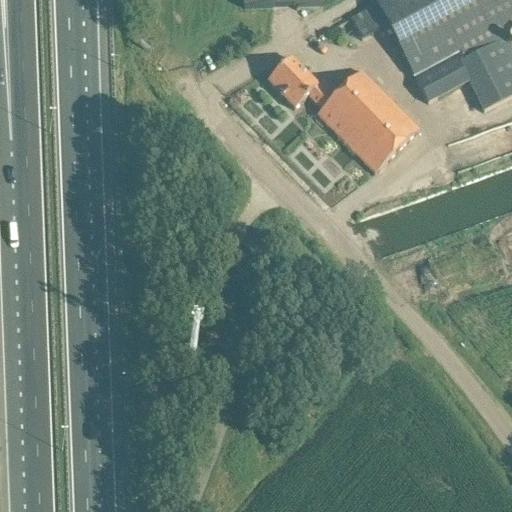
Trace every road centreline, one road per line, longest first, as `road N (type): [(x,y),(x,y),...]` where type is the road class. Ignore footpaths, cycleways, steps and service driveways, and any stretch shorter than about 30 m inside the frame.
road 1 (motorway): [(86,511),(67,0)]
road 2 (motorway): [(25,139),(39,511)]
road 3 (unclassified): [(511,444),(272,179)]
road 4 (unclassified): [(188,511),(225,397),(226,262),(237,229),(272,179)]
road 5 (unclassified): [(272,179),(171,61)]
road 6 (motorway): [(1,0),(25,139)]
road 7 (motorway): [(20,0),(25,139)]
